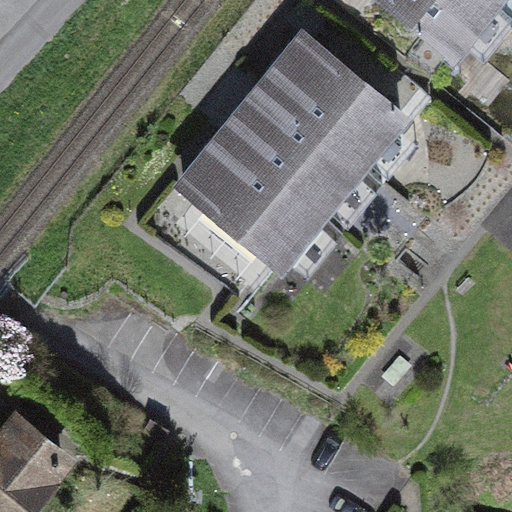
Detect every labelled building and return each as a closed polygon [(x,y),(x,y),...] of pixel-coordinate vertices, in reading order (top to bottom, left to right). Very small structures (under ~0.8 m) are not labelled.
[(398,0),(453,44),(489,0),(398,0)] [(357,158),(396,110),(303,34),(264,82),(357,158)] [(318,206),(357,158),(264,82),(224,131),(318,206)] [(278,254),(318,206),(224,131),(185,179),(278,254)] [(0,511),(24,511),(71,452),(0,398),(0,511)]
